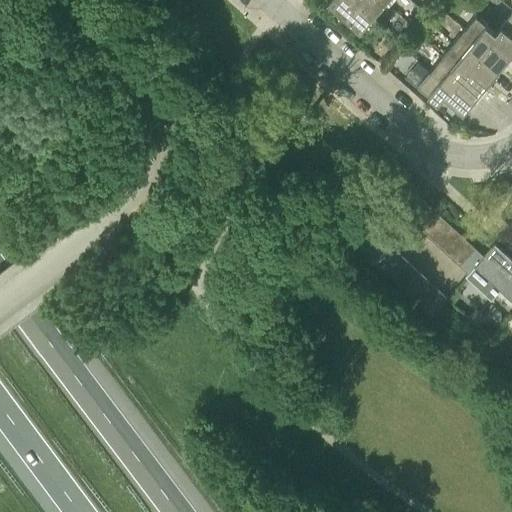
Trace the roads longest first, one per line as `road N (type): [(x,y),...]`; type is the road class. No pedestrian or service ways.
road 1 (residential): [(275,8),(439,150),(478,159),(511,148)]
road 2 (motorway): [(174,511),(0,278)]
road 3 (unclassified): [(75,0),(141,88),(159,142),(146,185),(104,223)]
road 4 (unclassified): [(0,303),(104,223)]
road 5 (motorway): [(0,406),(77,511)]
